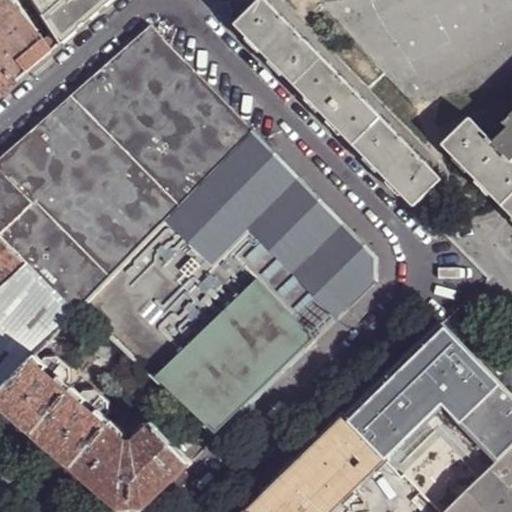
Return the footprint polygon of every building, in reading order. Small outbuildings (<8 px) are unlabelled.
[(0,0),(0,68),(14,83),(50,51),(43,45),(0,2),(0,0)] [(29,0),(40,17),(41,16),(59,44),(81,24),(108,0),(29,0)] [(264,0),(262,0),(237,26),(248,37),(321,111),(375,167),(416,208),(443,181),(264,0)] [(80,310),(254,131),(151,26),(0,160),(0,239),(22,263),(35,277),(74,316),(80,310)] [(0,94),(14,83),(0,68),(0,94)] [(511,163),(510,161),(511,159),(511,114),(503,123),(507,128),(491,143),(470,120),(442,147),(508,214),(509,215),(511,218),(511,163)] [(378,258),(254,131),(80,310),(219,438),(307,351),(378,282),(378,258)] [(0,283),(22,263),(0,239),(0,283)] [(0,283),(0,310),(35,277),(22,263),(0,283)] [(0,391),(30,361),(74,316),(35,277),(0,310),(0,391)] [(447,404),(503,461),(511,451),(511,396),(440,326),(338,427),(328,437),(251,511),(336,511),(386,464),(430,419),(447,404)] [(135,443),(132,439),(128,444),(126,444),(101,422),(108,414),(106,403),(93,391),(82,391),(75,399),(62,388),(69,380),(68,369),(54,358),(44,359),(37,367),(30,361),(0,391),(0,404),(5,409),(35,435),(92,484),(121,509),(147,509),(204,452),(163,410),(147,424),(151,428),(135,443)] [(434,423),(486,476),(503,461),(447,404),(430,419),(434,423)] [(511,511),(511,451),(503,461),(486,476),(449,511),(511,511)]
